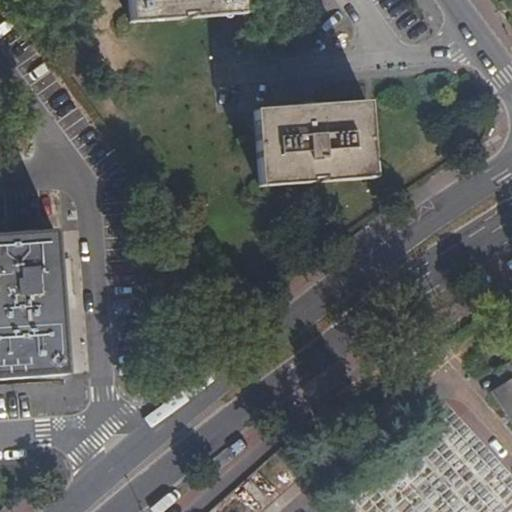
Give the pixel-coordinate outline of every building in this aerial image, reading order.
[(246,14),(245,0),(129,0),(131,22),(183,19),(182,13),(195,12),(196,17),(246,14)] [(375,178),(369,102),(255,110),(259,186),(310,183),(310,178),(324,177),(324,182),(375,178)] [(0,379),(61,376),(52,233),(0,236),(0,379)] [(205,271),(220,291),(238,277),(223,257),(205,271)] [(511,359),(494,371),(502,383),(490,391),(511,423),(511,359)]
